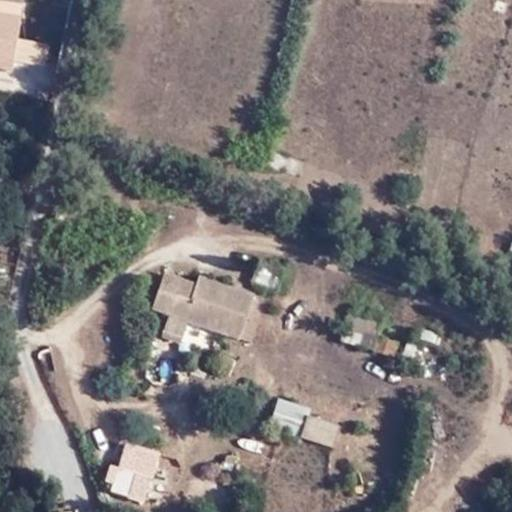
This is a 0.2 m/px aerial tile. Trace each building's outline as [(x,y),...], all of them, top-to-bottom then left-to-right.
[(0,12),(0,57),(9,59),(16,15),(0,12)] [(213,276),(200,273),(169,264),(158,302),(178,309),(182,295),(194,299),(190,312),(245,329),(259,283),(214,270),(213,276)] [(202,267),(200,273),(213,276),(214,270),(202,267)] [(182,295),(178,309),(190,312),(194,299),(182,295)] [(390,357),(396,342),(379,336),(374,351),(390,357)] [(271,414),(301,425),(297,436),(330,447),(339,421),(276,400),(271,414)] [(145,477),(117,470),(110,492),(137,499),(145,477)]
